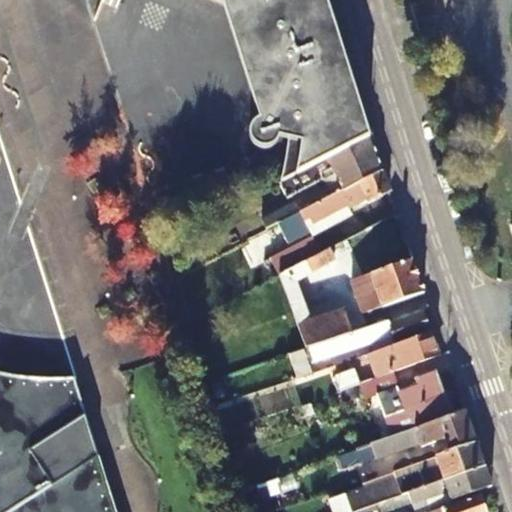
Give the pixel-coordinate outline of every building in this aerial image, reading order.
[(207,0),(224,7),(269,25),(274,36),(285,76),(288,92),(289,108),(289,124),(288,140),(288,141),(280,184),(371,137),(356,87),(350,88),(323,0),(207,0)] [(269,25),(224,7),(260,122),(269,121),(276,125),(280,133),(279,139),(288,141),(288,140),(289,124),(289,108),(288,92),(285,76),(274,36),(269,25)] [(271,148),(277,143),(279,139),(280,133),(276,125),(269,121),(260,122),(255,125),(252,129),(251,135),(252,142),(258,148),(263,149),(267,150),(271,148)] [(323,181),(332,197),(382,171),(371,137),(280,184),(287,200),(323,181)] [(300,214),(305,224),(311,221),(315,229),(366,202),(367,204),(389,193),(382,171),(332,197),(307,210),(300,214)] [(387,198),(356,214),(365,231),(397,215),(387,198)] [(302,200),(261,221),(267,231),(283,222),(300,214),(307,210),(302,200)] [(309,232),(305,224),(300,214),(283,222),(291,241),(309,232)] [(365,231),(356,214),(308,240),(317,257),(353,238),(365,231)] [(404,235),(382,243),(385,254),(408,245),(404,235)] [(342,273),(347,283),(340,287),(343,297),(358,292),(365,313),(381,307),(382,312),(425,296),(412,259),(408,245),(385,254),(390,268),(372,274),(364,260),(359,250),(353,238),(317,257),(287,273),(280,276),(306,350),(326,343),(352,335),(346,314),(320,323),(319,318),(309,321),(294,282),(323,267),(321,264),(335,258),(337,263),(342,273)] [(372,353),(373,353),(395,346),(432,333),(424,311),(352,335),(326,343),(306,350),(311,366),(369,345),(372,353)] [(372,353),(367,355),(375,380),(394,373),(440,357),(432,333),(395,346),(373,353),(372,353)] [(0,511),(117,511),(76,382),(75,378),(54,378),(30,376),(6,373),(0,371),(0,511)] [(339,392),(359,385),(355,371),(335,378),(339,392)] [(436,372),(415,379),(417,386),(397,393),(400,404),(402,412),(394,415),(384,419),(390,439),(451,417),(436,372)] [(375,380),(368,382),(374,399),(399,389),(394,373),(375,380)] [(291,389),(223,402),(226,419),(294,405),(291,389)] [(400,404),(392,407),(394,415),(402,412),(400,404)] [(421,449),(444,441),(448,453),(476,443),(465,412),(451,417),(390,439),(356,451),(361,465),(420,444),(421,449)] [(357,511),(378,505),(408,494),(485,468),(476,443),(448,453),(393,473),(395,481),(327,503),(330,511),(357,511)] [(383,462),(363,469),(367,482),(388,474),(383,462)] [(408,494),(412,507),(448,495),(451,502),(485,491),(492,489),(485,468),(408,494)] [(378,505),(380,511),(397,511),(412,507),(408,494),(378,505)] [(483,511),(478,496),(432,511),(483,511)]
